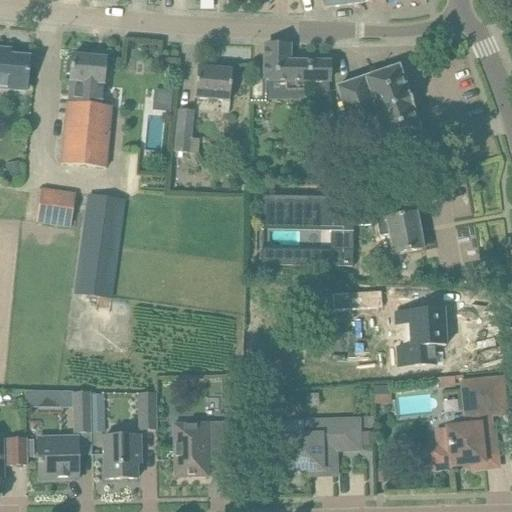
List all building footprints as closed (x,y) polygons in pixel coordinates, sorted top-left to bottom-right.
[(320,0),(324,9),(361,5),(362,5),(372,0),(320,0)] [(264,82),(264,99),(303,100),(304,95),(304,82),(313,82),(313,94),(328,95),(328,92),(328,82),(329,64),(289,64),(289,47),(265,47),(265,67),(264,82)] [(0,90),(26,93),(27,78),(29,59),(10,57),(10,51),(0,50),(0,90)] [(67,60),(66,74),(70,74),(70,77),(69,83),(67,104),(101,107),(103,86),(103,84),(107,85),(108,71),(104,71),(105,60),(72,57),(71,60),(67,60)] [(195,88),(194,99),(221,102),(220,114),(228,115),(229,103),(230,91),(232,72),(197,68),(195,88)] [(398,68),(336,89),(348,124),(341,127),(344,136),(344,138),(351,160),(420,136),(421,136),(412,110),(413,110),(410,101),(407,94),(398,68)] [(172,111),(175,91),(158,89),(155,109),(172,111)] [(66,119),(61,165),(104,170),(109,124),(110,108),(101,107),(67,104),(66,119)] [(178,112),(175,154),(198,156),(200,140),(190,139),(193,113),(178,112)] [(306,143),(300,150),(301,156),(305,161),(317,160),(335,159),(333,124),(315,125),(316,143),(306,143)] [(38,190),(33,223),(70,229),(75,196),(38,190)] [(88,197),(74,294),(111,299),(124,202),(88,197)] [(261,251),(261,267),(352,268),(353,224),(356,225),(356,226),(358,226),(360,227),(362,227),(364,227),(366,227),(368,227),(370,227),(372,226),(374,226),(373,224),(377,224),(376,222),(386,220),(386,219),(391,219),(389,213),(386,213),(383,213),(380,213),(377,213),(374,212),(371,211),(368,210),(365,209),(361,209),(358,209),(354,209),(345,209),(345,207),(345,203),(331,203),(331,200),(334,200),(334,199),(262,198),(261,232),(331,233),(331,252),(261,251)] [(386,220),(376,222),(377,224),(379,238),(389,236),(393,257),(402,255),(422,252),(414,214),(409,215),(407,201),(388,205),(389,213),(391,219),(386,220)] [(382,292),(336,295),(337,313),(383,309),(382,292)] [(408,313),(395,314),(395,327),(401,326),(403,346),(395,347),(397,369),(414,368),(434,367),(433,348),(445,347),(443,311),(423,312),(408,313)] [(278,366),(260,379),(270,391),(288,378),(278,366)] [(454,380),(437,380),(437,390),(454,389),(454,380)] [(446,429),(437,430),(439,450),(440,450),(442,465),(446,468),(450,468),(483,464),(481,445),(494,443),(492,425),(489,425),(488,415),(505,414),(501,380),(463,384),(463,392),(465,404),(466,418),(469,417),(470,427),(446,429)] [(90,394),(72,395),(73,424),(73,435),(74,435),(91,434),(90,394)] [(156,395),(137,396),(138,432),(157,431),(156,395)] [(373,418),(364,418),(364,429),(373,429),(373,418)] [(281,438),(273,438),(273,455),(281,454),(282,472),(314,471),(315,476),(335,476),(334,451),(358,450),(358,447),(357,434),(357,430),(357,422),(306,424),(306,438),(287,438),(281,438)] [(188,436),(173,436),(174,459),(174,479),(207,478),(207,464),(207,458),(223,458),(223,464),(224,464),(224,463),(224,442),(235,441),(235,429),(223,430),(223,426),(223,424),(205,424),(205,425),(187,426),(188,436)] [(363,433),(363,446),(373,446),(373,433),(363,433)] [(140,437),(103,438),(103,446),(104,461),(104,481),(137,480),(136,465),(139,465),(140,465),(140,462),(140,455),(140,437)] [(25,441),(0,441),(0,483),(3,483),(3,465),(9,465),(9,467),(26,467),(26,447),(25,441)] [(77,444),(38,445),(38,462),(38,482),(78,481),(77,461),(77,457),(77,444)]
